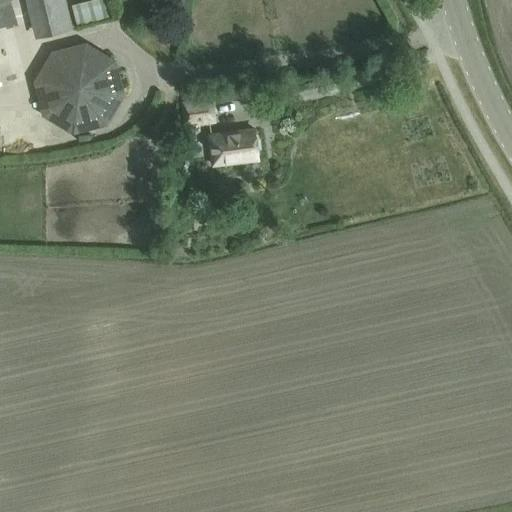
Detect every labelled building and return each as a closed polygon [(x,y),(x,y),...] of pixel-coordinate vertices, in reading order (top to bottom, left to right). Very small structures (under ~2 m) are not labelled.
[(0,0),(0,1),(3,0),(26,0),(36,38),(74,29),(67,0),(0,0)] [(104,0),(82,0),(87,18),(108,12),(104,0)] [(42,106),(73,127),(105,120),(123,90),(116,55),(83,38),(53,47),(34,74),(42,106)] [(185,127),(217,123),(215,98),(182,102),(185,127)] [(0,150),(10,150),(10,126),(0,126),(0,150)] [(214,164),(260,158),(256,130),(211,136),(214,164)]
